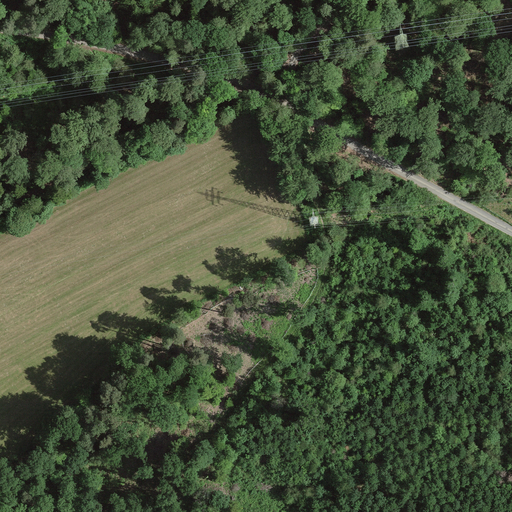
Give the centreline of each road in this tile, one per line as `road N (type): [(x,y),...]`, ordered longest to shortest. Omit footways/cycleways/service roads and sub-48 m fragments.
road 1 (unclassified): [(511,229),(243,82),(0,28)]
road 2 (track): [(294,50),(160,129),(0,208)]
road 3 (track): [(294,107),(294,50),(358,0)]
